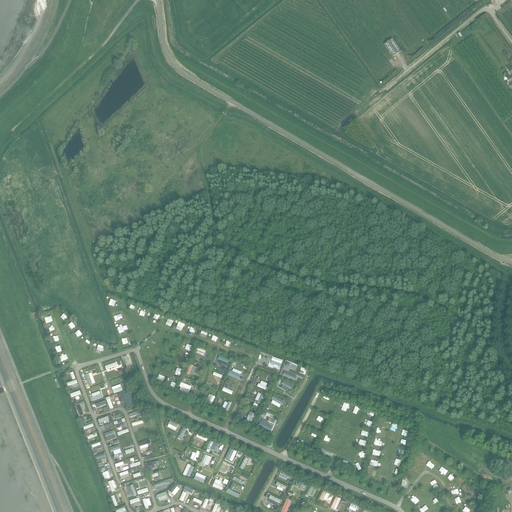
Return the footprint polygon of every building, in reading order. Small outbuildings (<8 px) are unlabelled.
[(393,57),(393,56),(401,51),(392,39),(384,44),(393,57)] [(64,312),(68,316),(72,312),(68,308),(64,312)] [(71,320),(76,325),(79,323),(74,317),(71,320)] [(85,340),(89,343),(94,337),(90,334),(85,340)] [(232,342),(234,336),(227,334),(225,340),(232,342)] [(208,350),(210,345),(202,342),(200,347),(208,350)] [(231,361),(233,356),(223,351),(222,354),(219,352),(217,357),(221,359),(222,357),(231,361)] [(93,380),(100,378),(96,367),(89,370),(93,380)] [(267,376),(265,379),(263,378),(261,382),(270,385),(272,378),(267,376)] [(184,382),(194,385),(196,381),(186,377),(184,382)] [(131,401),(137,399),(133,387),(127,389),(131,401)] [(271,416),(274,410),(268,407),(265,413),(271,416)] [(187,433),(192,423),(188,421),(183,431),(187,433)] [(214,435),(212,443),(218,445),(221,437),(214,435)] [(230,453),(235,455),(239,445),(234,443),(230,453)] [(120,447),(123,454),(128,452),(125,445),(120,447)] [(194,454),(200,457),(204,449),(198,446),(194,454)] [(205,457),(212,460),(216,452),(208,448),(205,457)] [(319,453),(330,458),(332,455),(320,449),(319,453)] [(247,464),(253,454),(250,451),(243,462),(247,464)] [(158,461),(161,458),(159,455),(153,460),(157,464),(160,462),(158,461)] [(192,458),(187,469),(194,472),(199,461),(192,458)] [(226,471),(227,468),(230,468),(233,460),(226,458),(223,470),(226,471)] [(292,473),(295,474),(297,471),(285,467),(283,472),(291,475),(292,473)] [(201,468),(198,474),(207,477),(210,471),(201,468)] [(408,475),(405,485),(411,487),(414,477),(408,475)] [(224,480),(224,478),(219,476),(217,482),(225,485),(227,481),(224,480)] [(237,477),(232,488),(235,489),(240,478),(237,477)] [(185,487),(182,497),(185,498),(187,491),(192,493),(193,490),(185,487)] [(291,494),(285,506),(290,508),(296,496),(291,494)] [(341,494),(336,505),(341,507),(346,497),(341,494)] [(360,510),(363,505),(356,502),(353,506),(360,510)]
